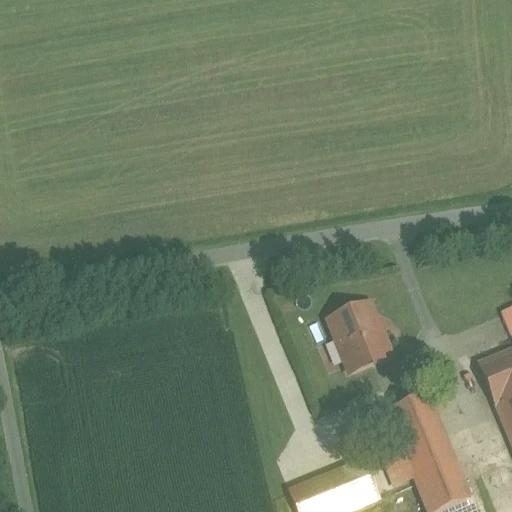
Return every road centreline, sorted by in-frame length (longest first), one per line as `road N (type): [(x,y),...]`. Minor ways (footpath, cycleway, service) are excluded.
road 1 (residential): [(0,296),(511,213)]
road 2 (unclassified): [(0,363),(32,511)]
